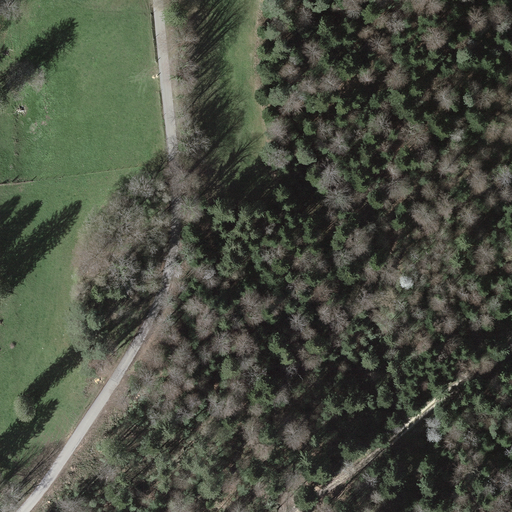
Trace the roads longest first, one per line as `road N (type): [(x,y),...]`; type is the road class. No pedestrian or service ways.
road 1 (unclassified): [(157,0),(178,164),(166,281),(122,366),(21,511)]
road 2 (track): [(511,345),(294,511)]
